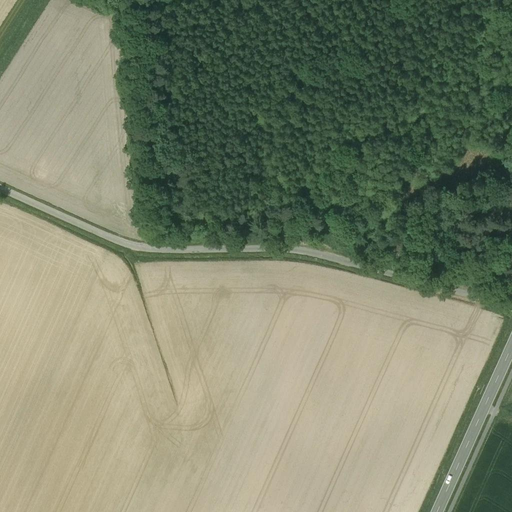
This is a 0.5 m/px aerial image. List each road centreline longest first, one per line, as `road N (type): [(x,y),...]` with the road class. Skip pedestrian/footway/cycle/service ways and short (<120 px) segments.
road 1 (unclassified): [(0,188),(153,251),(303,252),(511,309)]
road 2 (tertiary): [(511,349),(438,511)]
